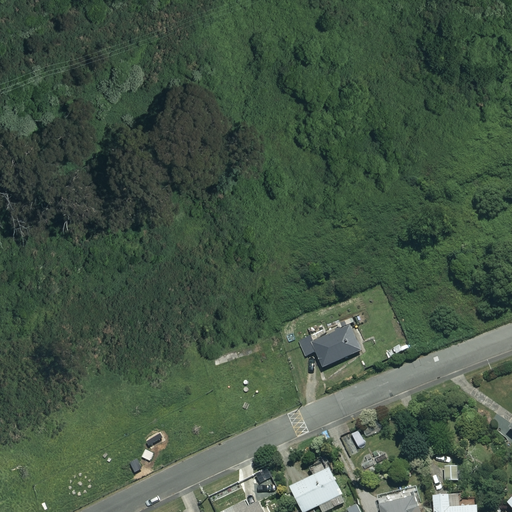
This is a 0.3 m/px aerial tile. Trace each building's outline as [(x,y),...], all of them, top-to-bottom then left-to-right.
[(360,325),(356,317),(339,324),(341,328),(327,335),(325,330),(300,341),(307,357),(317,352),(324,368),(363,351),(353,328),(360,325)] [(458,466),(446,466),(446,481),(459,481),(458,466)] [(326,511),(348,502),(332,468),(292,487),(304,511),(307,511),(321,506),(324,511),(326,511)] [(450,495),(435,496),(435,511),(479,511),(479,506),(451,507),(450,495)] [(266,511),(261,502),(252,506),(249,501),(227,511),(266,511)]
